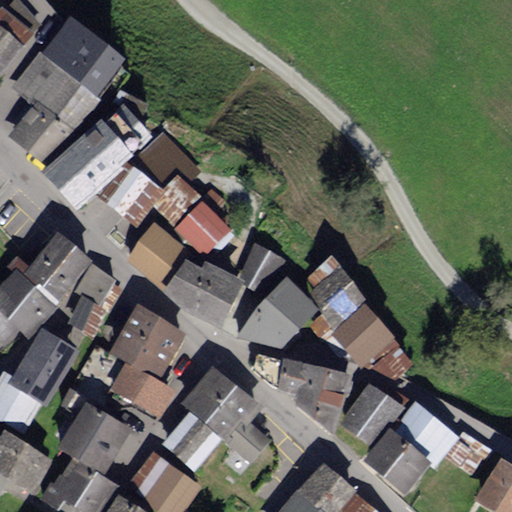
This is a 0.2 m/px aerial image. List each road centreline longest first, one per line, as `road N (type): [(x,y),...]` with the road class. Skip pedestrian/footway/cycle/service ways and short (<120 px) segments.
road 1 (track): [(192,0),(355,136),(447,279),(478,315),(511,335)]
road 2 (unclassified): [(511,452),(337,362),(200,340)]
road 3 (tertiary): [(200,340),(0,166)]
road 4 (tertiary): [(394,511),(200,340)]
road 5 (residential): [(102,511),(200,340)]
